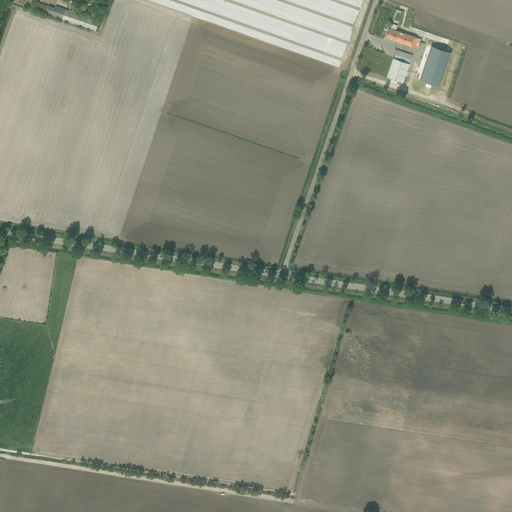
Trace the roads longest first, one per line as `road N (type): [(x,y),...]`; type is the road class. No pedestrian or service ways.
road 1 (track): [(0,454),(291,494)]
road 2 (unclassified): [(283,275),(376,0)]
road 3 (unclassified): [(283,275),(0,231)]
road 4 (unclassified): [(511,310),(283,275)]
road 5 (track): [(351,74),(139,0)]
